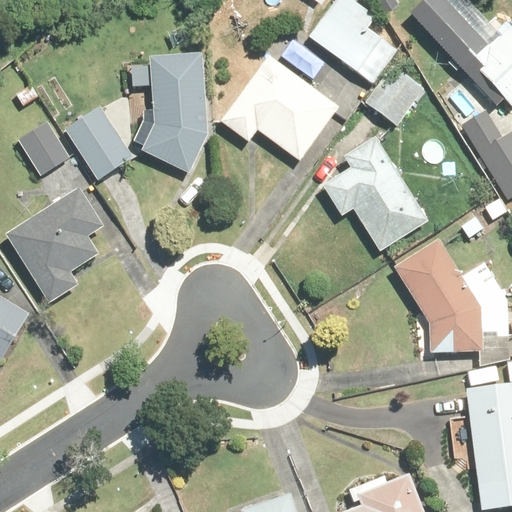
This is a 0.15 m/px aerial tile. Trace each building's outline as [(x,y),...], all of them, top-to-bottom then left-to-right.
[(338,0),(328,0),(300,41),(370,88),(384,68),(394,53),(364,33),(371,22),(338,0)] [(435,0),(408,26),(467,88),(473,82),(504,115),(511,107),(511,30),(500,18),(475,41),(435,0)] [(203,141),(195,54),(139,60),(140,114),(125,144),(185,175),(203,141)] [(332,109),(259,56),(213,118),(244,141),(251,132),(293,163),(332,109)] [(384,68),(370,88),(358,105),(395,130),(421,92),(384,68)] [(38,101),(27,84),(7,98),(18,115),(38,101)] [(88,104),(54,127),(92,184),(127,160),(88,104)] [(67,160),(43,122),(11,142),(36,179),(67,160)] [(511,146),(506,136),(475,155),(504,203),(511,198),(511,146)] [(419,225),(367,139),(331,161),(339,175),(314,191),(331,220),(347,211),(372,253),(419,225)] [(108,228),(85,193),(13,240),(55,306),(82,289),(76,278),(105,260),(91,239),(108,228)] [(457,281),(431,244),(387,269),(418,323),(419,356),(475,354),(474,335),(500,337),(502,300),(479,266),(457,281)] [(0,296),(0,364),(5,368),(35,317),(0,296)] [(511,318),(502,321),(510,359),(511,358),(511,318)] [(511,383),(457,389),(469,511),(495,511),(511,510),(511,383)] [(356,511),(429,511),(417,479),(397,486),(394,478),(351,493),(358,511),(356,511)] [(301,511),(295,498),(253,511),(301,511)]
